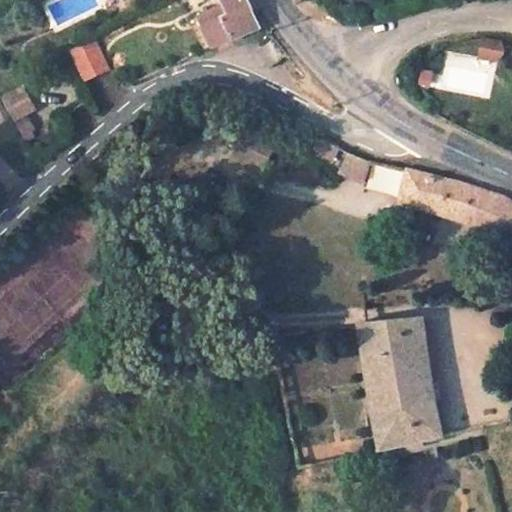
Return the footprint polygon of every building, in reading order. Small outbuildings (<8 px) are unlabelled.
[(223,0),(229,11),(199,26),(209,46),(255,26),(245,6),(249,3),(246,0),(223,0)] [(503,40),(486,37),(484,55),(499,58),(503,40)] [(70,54),(85,79),(108,67),(94,41),(70,54)] [(431,82),(434,70),(425,68),(422,80),(431,82)] [(13,121),(35,109),(22,85),(0,97),(13,121)] [(246,139),(236,158),(261,171),(271,151),(246,139)] [(342,152),(335,165),(358,178),(366,164),(343,150),(342,152)] [(397,203),(447,215),(500,237),(511,239),(511,203),(498,196),(460,185),(404,172),(397,203)] [(423,321),(357,327),(380,451),(443,437),(434,402),(430,403),(422,354),(427,354),(423,321)]
